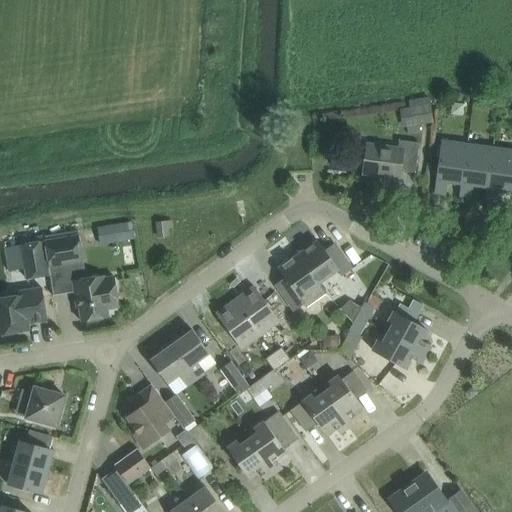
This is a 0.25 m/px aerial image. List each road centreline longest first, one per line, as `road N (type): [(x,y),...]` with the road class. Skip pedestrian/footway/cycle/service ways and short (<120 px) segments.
road 1 (residential): [(115,346),(306,207),(486,302)]
road 2 (residential): [(292,511),(430,412),(486,302)]
road 3 (residential): [(68,511),(115,346)]
